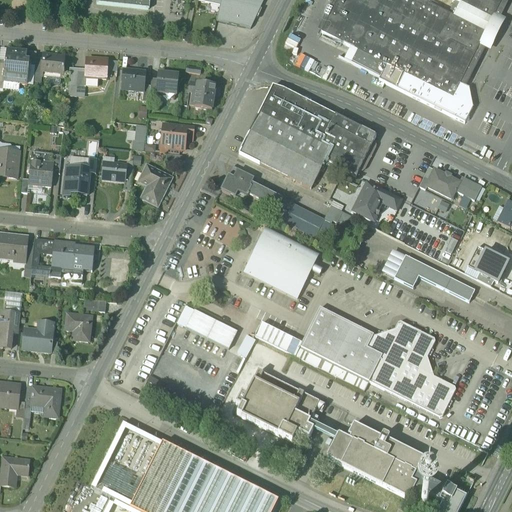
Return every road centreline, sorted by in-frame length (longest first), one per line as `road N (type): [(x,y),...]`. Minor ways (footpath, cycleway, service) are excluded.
road 1 (residential): [(511,186),(252,66)]
road 2 (residential): [(88,392),(327,511)]
road 3 (residential): [(252,66),(0,30)]
road 4 (residential): [(163,240),(252,66)]
road 5 (residential): [(163,240),(0,217)]
road 6 (residential): [(94,379),(163,240)]
road 7 (residential): [(28,511),(88,392)]
